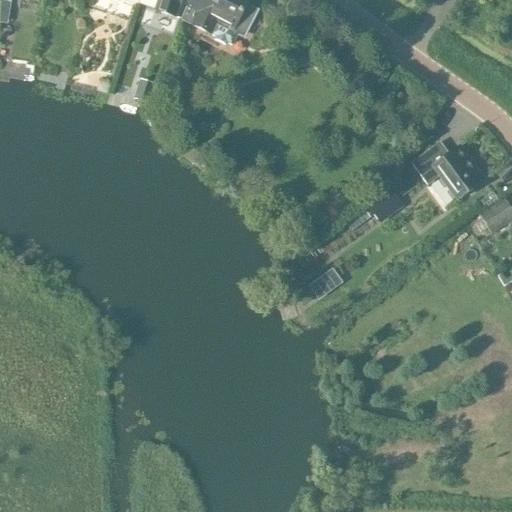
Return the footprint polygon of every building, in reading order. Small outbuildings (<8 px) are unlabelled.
[(175,18),(180,0),(157,0),(154,12),(175,18)] [(253,17),(250,9),(245,7),(247,0),(190,0),(186,9),(181,21),(210,35),(215,38),(214,41),(225,46),(226,43),(231,46),(237,35),(245,32),(253,17)] [(366,99),(375,85),(365,79),(356,93),(366,99)] [(484,181),(459,147),(448,156),(438,144),(410,165),(426,187),(438,178),(456,202),(484,181)] [(402,206),(388,186),(363,204),(378,224),(402,206)] [(337,193),(322,201),(330,215),(345,208),(337,193)] [(511,222),(511,213),(504,201),(478,217),(490,236),(511,222)]
